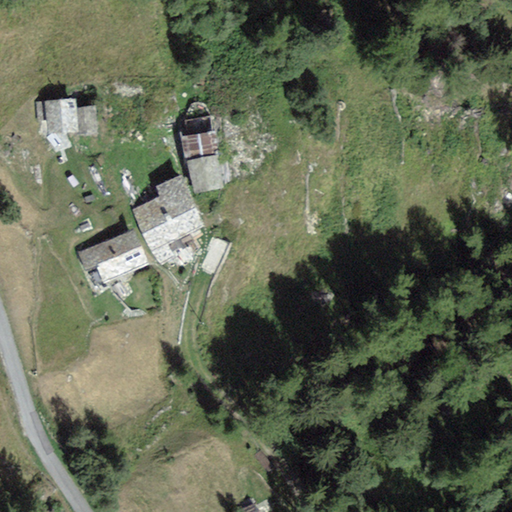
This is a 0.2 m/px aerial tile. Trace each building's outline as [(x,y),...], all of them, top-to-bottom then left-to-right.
[(65,121),(59,80),(23,84),(28,126),(65,121)] [(172,101),(145,109),(160,162),(187,154),(172,101)] [(224,183),(218,129),(191,132),(197,186),(224,183)] [(94,197),(116,227),(156,198),(134,168),(94,197)] [(52,233),(71,264),(109,242),(90,210),(52,233)]
